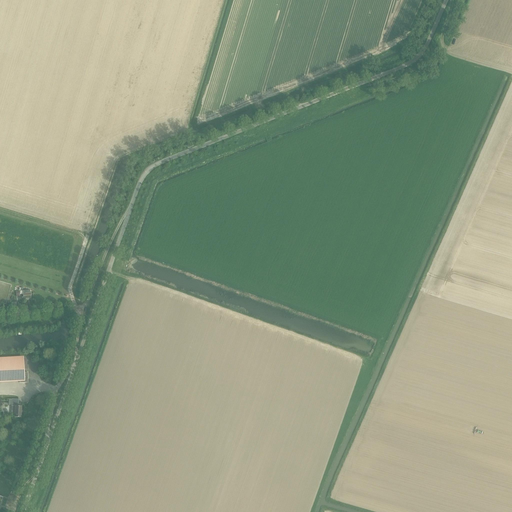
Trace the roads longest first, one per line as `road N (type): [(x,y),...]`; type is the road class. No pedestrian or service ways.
road 1 (unclassified): [(23,511),(146,171),(406,64),(425,47),(446,0)]
road 2 (track): [(470,0),(433,78),(166,183),(137,252),(385,339)]
road 3 (track): [(311,511),(505,70)]
road 4 (track): [(232,0),(194,125),(116,164),(69,288),(75,308)]
road 5 (track): [(108,271),(375,362)]
road 6 (track): [(193,126),(401,45),(425,0)]
road 7 (track): [(443,45),(423,73),(267,134),(270,142)]
road 8 (track): [(511,72),(446,50),(452,0)]
